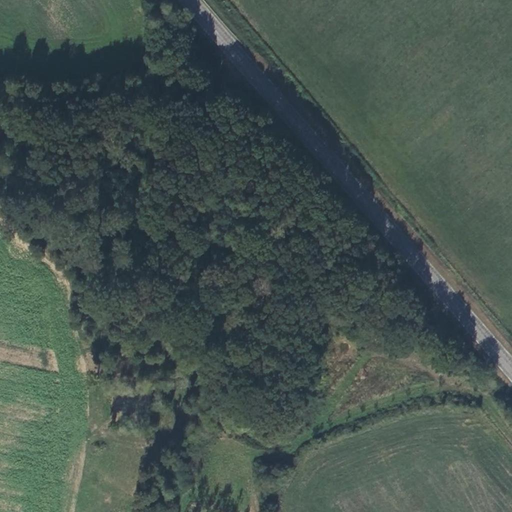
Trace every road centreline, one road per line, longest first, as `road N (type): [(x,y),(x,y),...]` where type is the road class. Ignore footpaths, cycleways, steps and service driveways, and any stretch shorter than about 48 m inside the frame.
road 1 (secondary): [(511,372),(190,0)]
road 2 (track): [(0,84),(187,89),(219,85),(250,68)]
